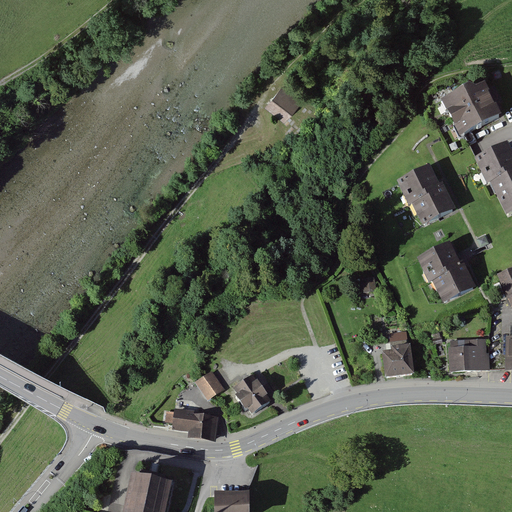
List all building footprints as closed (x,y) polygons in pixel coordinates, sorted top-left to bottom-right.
[(457,141),(497,123),(481,87),(441,105),(457,141)] [(301,103),(284,88),(267,107),(284,122),(301,103)] [(507,223),(511,220),(511,155),(510,151),(478,167),(507,223)] [(452,216),(429,172),(398,189),(421,233),(452,216)] [(473,292),(449,247),(417,264),(442,309),(473,292)] [(511,273),(497,281),(511,311),(511,273)] [(375,280),(362,282),(364,295),(377,293),(375,280)] [(484,343),(446,346),(448,378),(487,375),(484,343)] [(384,383),(413,381),(410,352),(381,354),(384,383)] [(227,388),(213,370),(196,383),(210,401),(227,388)] [(267,399),(248,374),(229,389),(249,414),(267,399)] [(216,438),(219,412),(195,410),(195,406),(176,404),(173,426),(189,428),(188,435),(216,438)] [(164,511),(171,482),(130,475),(122,511),(164,511)] [(249,511),(249,489),(214,490),(214,511),(249,511)]
